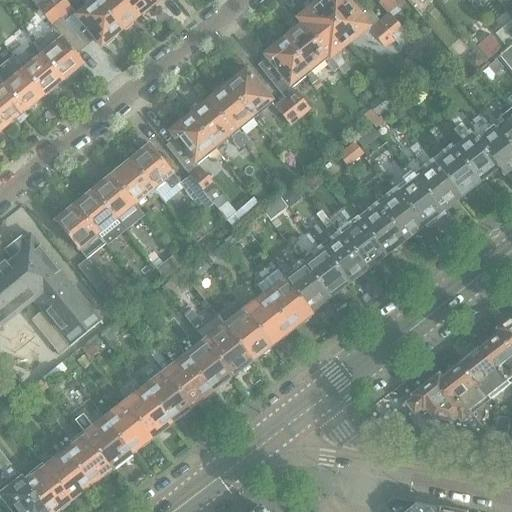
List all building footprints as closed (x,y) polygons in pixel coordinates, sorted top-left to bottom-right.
[(76,56),(85,48),(46,0),(32,0),(32,1),(51,25),(51,26),(53,28),(34,44),(63,81),(64,80),(65,81),(76,72),(75,71),(83,65),(76,56)] [(120,31),(95,1),(94,0),(88,0),(92,4),(75,17),(61,0),(46,0),(85,48),(94,40),(100,47),(103,45),(106,46),(112,41),(112,37),(120,31)] [(139,16),(125,0),(95,0),(95,1),(120,31),(121,29),(125,31),(131,26),(131,22),(139,16)] [(125,0),(139,16),(140,14),(144,15),(151,10),(150,6),(158,0),(157,0),(125,0)] [(394,42),(379,23),(360,0),(317,0),(318,2),(316,3),(348,43),(361,33),(370,43),(376,38),(385,50),(394,42)] [(388,0),(375,0),(387,14),(395,8),(388,0)] [(316,3),(315,4),(311,3),(304,9),(305,12),(297,19),(302,25),(343,75),(347,72),(341,65),(343,64),(334,54),(348,43),(316,3)] [(402,50),(410,43),(388,15),(379,23),(394,42),(395,41),(402,50)] [(511,20),(496,33),(504,45),(511,38),(511,20)] [(342,76),(343,75),(302,25),(295,30),(291,30),(284,35),(285,39),(283,40),(310,73),(326,61),(328,64),(327,65),(333,72),(336,69),(342,76)] [(492,59),(505,48),(496,37),(483,48),(492,59)] [(331,99),(310,73),(283,40),(275,46),(272,45),(266,50),(266,54),(264,55),(266,58),(257,65),(284,98),(300,118),(311,110),(292,87),(307,76),(309,79),(307,80),(326,103),(331,99)] [(56,87),(63,81),(34,44),(15,59),(14,60),(44,96),(45,96),(46,96),(56,88),(56,87)] [(479,70),(488,63),(475,47),(462,58),(475,73),(479,70)] [(511,61),(504,52),(498,56),(511,71),(511,70),(511,61)] [(14,60),(15,59),(13,57),(0,66),(0,82),(2,86),(24,113),(26,111),(26,112),(38,103),(37,102),(44,96),(14,60)] [(415,67),(407,58),(402,61),(410,71),(415,67)] [(469,76),(460,65),(456,59),(447,67),(460,84),(469,76)] [(496,60),(487,67),(494,75),(502,68),(496,60)] [(273,103),(269,98),(246,70),(244,72),(241,70),(234,76),(234,80),(226,86),(253,119),(262,130),(268,125),(261,117),(260,118),(258,116),(273,103)] [(213,71),(208,75),(213,80),(218,77),(213,71)] [(24,113),(2,86),(0,82),(0,120),(6,127),(7,127),(7,128),(18,119),(17,118),(24,113)] [(226,86),(225,87),(221,86),(215,91),(215,95),(207,101),(243,146),(244,145),(249,150),(251,149),(246,142),(247,142),(241,134),(239,135),(237,133),(253,119),(226,86)] [(372,111),(378,119),(390,110),(396,105),(387,93),(369,108),(372,111)] [(175,96),(173,97),(179,105),(181,103),(175,96)] [(291,126),(300,118),(284,98),(274,105),(291,126)] [(236,151),(243,146),(207,101),(200,108),(196,106),(190,112),(190,115),(188,117),(215,150),(229,139),(231,141),(229,142),(236,151)] [(511,111),(510,109),(495,120),(490,114),(486,117),(493,126),(511,149),(511,111)] [(395,121),(398,119),(390,110),(378,119),(372,125),(375,129),(384,122),(383,120),(390,115),(395,121)] [(372,111),(363,118),(370,126),(372,125),(378,119),(372,111)] [(469,131),(473,128),(461,113),(456,117),(453,113),(452,114),(467,133),(473,142),(495,168),(501,175),(509,170),(511,170),(511,149),(493,126),(484,134),(483,132),(475,138),(469,131)] [(495,168),(473,142),(467,133),(452,114),(449,117),(457,128),(453,131),(459,139),(449,146),(477,182),(479,181),(481,181),(487,176),(488,173),(495,168)] [(215,150),(188,117),(181,123),(178,122),(171,127),(171,131),(169,132),(175,138),(165,146),(189,176),(204,194),(210,202),(217,211),(227,202),(196,165),(207,157),(208,158),(219,160),(221,158),(215,150)] [(437,143),(443,139),(435,129),(429,133),(437,143)] [(364,133),(356,139),(363,148),(371,142),(364,133)] [(347,167),(363,154),(354,142),(338,155),(347,167)] [(458,196),(430,161),(416,143),(411,147),(425,165),(411,176),(438,211),(439,211),(441,210),(443,210),(450,205),(450,202),(458,196)] [(149,145),(129,161),(153,190),(157,196),(163,203),(182,187),(201,210),(210,202),(204,194),(189,176),(179,184),(172,174),(149,145)] [(469,188),(477,182),(449,146),(430,161),(458,196),(459,195),(462,196),(468,191),(469,188)] [(400,171),(405,167),(398,158),(392,162),(400,171)] [(157,196),(153,190),(129,161),(110,176),(134,205),(145,196),(150,201),(157,196)] [(311,192),(324,182),(314,170),(302,179),(311,192)] [(110,176),(91,192),(122,230),(141,215),(134,205),(110,176)] [(439,211),(438,211),(411,176),(393,190),(420,225),(422,224),(425,225),(431,220),(432,217),(439,211)] [(363,202),(369,198),(360,187),(355,191),(363,202)] [(263,190),(255,196),(261,203),(268,197),(263,190)] [(413,231),(420,225),(393,190),(374,204),(402,240),(404,239),(406,239),(413,234),(413,231)] [(124,233),(122,230),(91,192),(72,207),(103,245),(106,248),(124,233)] [(394,246),(402,240),(374,204),(355,218),(383,255),(385,253),(387,254),(394,249),(394,246)] [(72,207),(54,221),(86,260),(103,245),(72,207)] [(270,207),(262,213),(266,218),(268,221),(276,214),(270,207)] [(256,226),(266,218),(262,213),(261,212),(251,219),(256,226)] [(325,228),(331,224),(322,212),(316,216),(325,228)] [(376,260),(383,255),(355,218),(337,233),(364,269),(366,267),(369,268),(375,264),(376,260)] [(225,222),(219,227),(225,235),(232,230),(225,222)] [(229,249),(241,240),(234,233),(223,241),(229,249)] [(357,275),(364,269),(337,233),(318,247),(346,283),(347,282),(350,283),(357,277),(357,275)] [(0,328),(34,301),(41,310),(30,320),(59,356),(100,323),(90,310),(30,234),(23,240),(22,238),(18,241),(17,242),(10,248),(9,248),(5,252),(12,259),(5,265),(3,262),(0,265),(0,328)] [(219,260),(230,252),(224,244),(213,252),(212,250),(203,257),(210,266),(219,260)] [(338,289),(346,283),(318,247),(299,262),(327,298),(329,297),(331,297),(338,292),(338,289)] [(175,254),(168,260),(176,271),(184,265),(175,254)] [(190,283),(211,268),(203,258),(189,270),(187,268),(182,273),(190,283)] [(99,293),(107,287),(86,260),(77,267),(99,293)] [(169,276),(176,271),(168,260),(161,266),(169,276)] [(320,304),(327,298),(299,262),(280,276),(309,314),(319,306),(320,304)] [(161,266),(156,270),(164,280),(169,276),(161,266)] [(309,314),(280,276),(275,270),(257,285),(264,294),(290,329),(299,322),(302,323),(308,318),(309,314)] [(289,330),(290,329),(264,294),(244,309),(270,344),(279,338),(282,338),(289,334),(289,330)] [(269,345),(270,344),(244,309),(222,326),(249,361),(259,354),(262,354),(269,349),(269,345)] [(217,319),(204,328),(190,311),(183,317),(187,322),(182,325),(189,334),(195,330),(203,341),(229,376),(239,369),(242,369),(249,364),(249,361),(222,326),(217,319)] [(499,331),(511,348),(511,319),(498,330),(499,331)] [(510,386),(511,384),(511,348),(499,331),(479,346),(510,386)] [(229,376),(203,341),(190,351),(183,356),(210,391),(219,385),(222,385),(228,380),(229,376)] [(90,343),(82,350),(88,358),(97,352),(90,343)] [(183,356),(169,367),(153,344),(146,349),(163,372),(190,407),(199,400),(202,400),(208,396),(209,392),(210,391),(183,356)] [(491,401),(510,386),(479,346),(460,361),(491,401)] [(84,358),(78,363),(82,369),(89,364),(84,358)] [(475,413),(491,401),(460,361),(441,376),(472,415),(475,413)] [(66,370),(62,365),(42,380),(46,386),(66,370)] [(10,372),(0,379),(0,380),(12,396),(22,389),(10,372)] [(189,408),(190,407),(163,372),(143,387),(170,422),(179,416),(182,416),(188,411),(189,408)] [(472,415),(441,376),(441,375),(413,397),(415,399),(408,404),(417,415),(412,419),(424,435),(468,444),(470,436),(480,439),(478,444),(490,447),(494,429),(482,427),(472,415)] [(36,398),(47,388),(42,381),(29,390),(36,398)] [(122,403),(149,439),(159,431),(162,432),(169,427),(169,423),(170,422),(143,387),(130,398),(122,388),(115,394),(122,403)] [(148,442),(149,439),(122,403),(103,418),(130,453),(138,447),(142,447),(148,442)] [(506,440),(510,419),(499,417),(494,438),(506,440)] [(129,454),(130,453),(103,418),(83,434),(110,469),(110,470),(112,469),(112,467),(119,462),(122,463),(128,457),(129,454)] [(109,469),(110,469),(83,434),(62,449),(89,484),(98,477),(102,478),(109,473),(109,469)] [(89,485),(89,484),(62,449),(50,459),(45,453),(37,459),(42,465),(69,500),(78,494),(81,494),(88,489),(89,485)] [(45,511),(22,481),(17,474),(0,452),(0,468),(2,472),(0,473),(0,474),(6,482),(0,486),(0,495),(4,501),(1,503),(7,511),(45,511)] [(68,501),(69,500),(42,465),(22,481),(45,511),(54,511),(57,509),(61,510),(67,505),(68,501)] [(436,511),(438,511),(437,507),(394,499),(385,506),(389,511),(436,511)]
